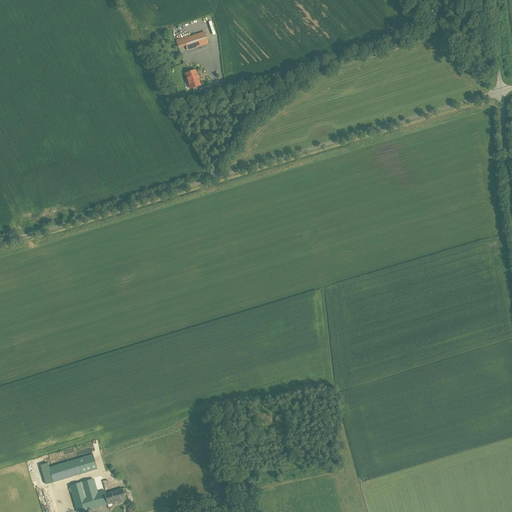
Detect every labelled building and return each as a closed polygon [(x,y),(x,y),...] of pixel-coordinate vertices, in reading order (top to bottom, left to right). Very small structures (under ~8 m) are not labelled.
[(204,33),(188,38),(188,37),(177,41),(179,48),(183,47),(182,45),(186,44),(188,50),(208,43),(204,33)] [(195,71),(186,74),(187,79),(186,79),(188,84),(189,84),(189,85),(191,84),(192,88),(200,86),(198,79),(199,79),(198,76),(197,76),(195,71)] [(49,484),(97,470),(93,454),(50,467),(47,459),(42,461),(49,484)] [(105,494),(106,493),(105,491),(98,493),(93,479),(70,486),(77,511),(80,511),(108,504),(105,494)] [(105,494),(108,504),(125,499),(122,489),(115,491),(115,488),(111,489),(112,492),(106,493),(105,494)]
